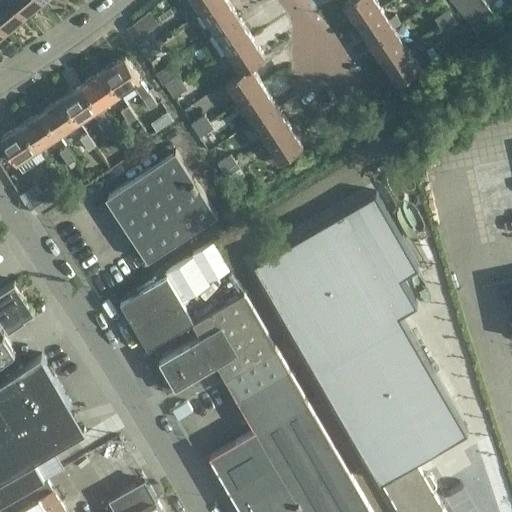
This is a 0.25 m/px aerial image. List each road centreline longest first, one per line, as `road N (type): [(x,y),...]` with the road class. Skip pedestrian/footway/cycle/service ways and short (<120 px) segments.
road 1 (unclassified): [(190,511),(0,190)]
road 2 (residential): [(0,98),(127,0)]
